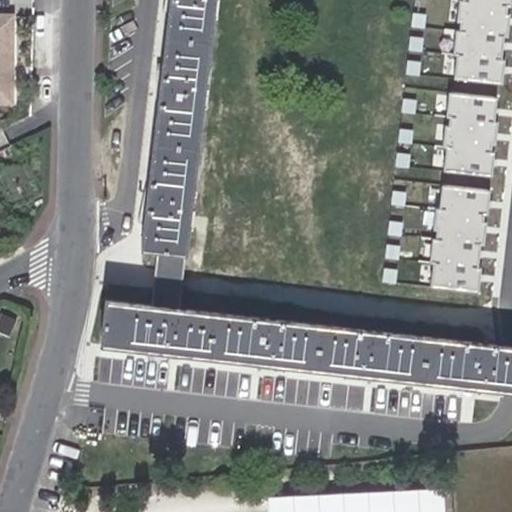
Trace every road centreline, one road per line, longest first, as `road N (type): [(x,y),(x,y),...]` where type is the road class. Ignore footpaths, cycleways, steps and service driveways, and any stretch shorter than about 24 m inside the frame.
road 1 (tertiary): [(72,245),(64,346),(15,511)]
road 2 (tertiary): [(78,0),(72,245)]
